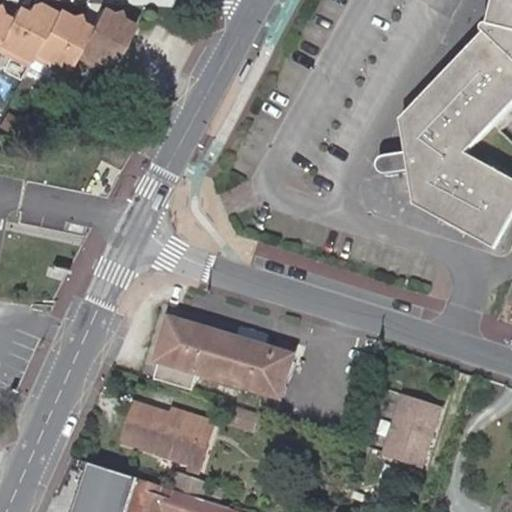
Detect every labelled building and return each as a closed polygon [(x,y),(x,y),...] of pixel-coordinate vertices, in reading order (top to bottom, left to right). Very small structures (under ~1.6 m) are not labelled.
[(499,0),(493,24),(489,34),(406,118),(411,149),(413,169),(418,202),(497,246),(502,238),(425,195),(415,121),(495,38),(499,42),(508,27),(501,25),(506,0),(499,0)] [(493,123),(511,102),(511,0),(506,0),(501,25),(508,27),(499,42),(495,38),(415,121),(425,195),(502,238),(511,219),(511,176),(466,151),(493,123)] [(0,40),(0,53),(27,67),(31,60),(51,23),(39,18),(37,10),(27,12),(19,25),(11,21),(1,38),(0,40)] [(31,60),(64,78),(75,58),(81,47),(70,42),(78,26),(77,19),(68,21),(56,15),(51,23),(31,60)] [(109,77),(132,32),(119,25),(118,17),(107,20),(101,33),(91,27),(81,47),(75,58),(109,77)] [(511,112),(511,102),(493,123),(498,127),(511,112)] [(390,173),(413,169),(411,149),(388,151),(384,155),(383,161),(382,165),(386,168),(390,173)] [(154,382),(190,393),(197,371),(279,396),(292,358),(172,322),(154,382)] [(444,409),(405,397),(385,457),(423,470),(444,409)] [(173,416),(154,410),(137,405),(125,442),(142,448),(195,466),(207,427),(173,416)] [(175,409),(173,416),(207,427),(195,466),(203,468),(217,422),(175,409)] [(229,426),(254,433),(259,420),(233,411),(229,426)] [(140,481),(91,464),(74,511),(129,511),(130,510),(137,489),(140,481)] [(207,482),(181,473),(176,484),(203,494),(207,482)] [(134,511),(229,511),(231,508),(141,478),(140,481),(137,489),(130,510),(134,511)] [(218,483),(216,491),(224,493),(225,486),(218,483)]
